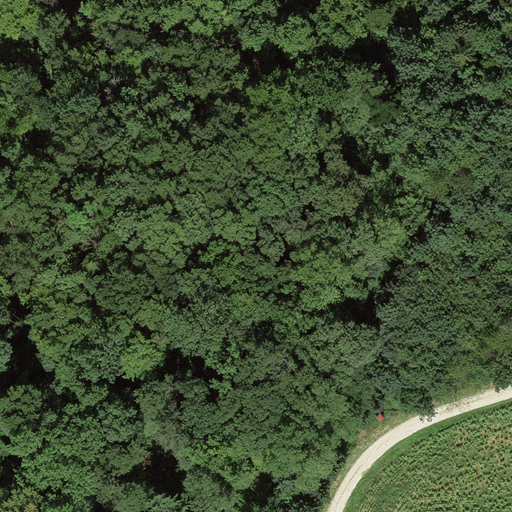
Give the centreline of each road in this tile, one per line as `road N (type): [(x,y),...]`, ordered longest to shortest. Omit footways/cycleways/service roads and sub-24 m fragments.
road 1 (track): [(511,391),(399,428),(361,460),(331,511)]
road 2 (track): [(147,0),(0,71)]
